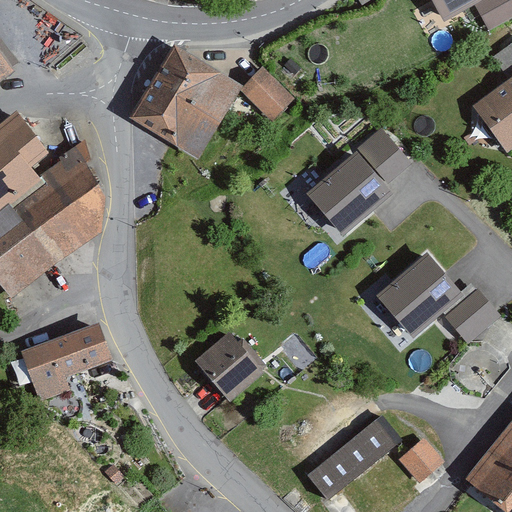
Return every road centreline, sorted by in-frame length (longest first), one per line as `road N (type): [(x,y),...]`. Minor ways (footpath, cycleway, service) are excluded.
road 1 (residential): [(267,511),(181,424),(125,324),(114,122)]
road 2 (tertiary): [(300,0),(211,23),(133,15)]
road 3 (residential): [(427,511),(511,398)]
